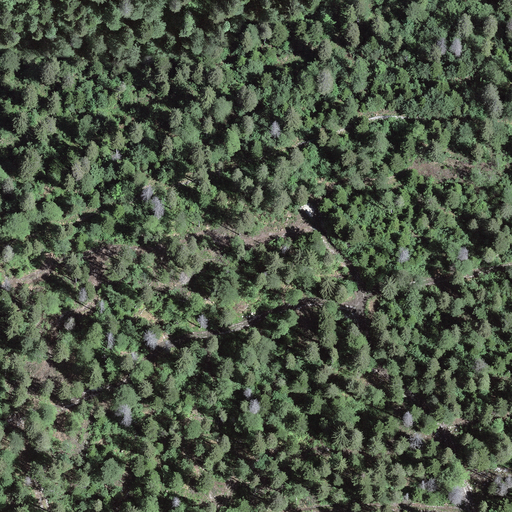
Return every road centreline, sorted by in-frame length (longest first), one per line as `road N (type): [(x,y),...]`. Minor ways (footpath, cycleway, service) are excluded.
road 1 (track): [(0,428),(123,388),(158,356),(205,335),(511,268)]
road 2 (track): [(473,511),(450,443),(432,411),(383,368),(359,305)]
